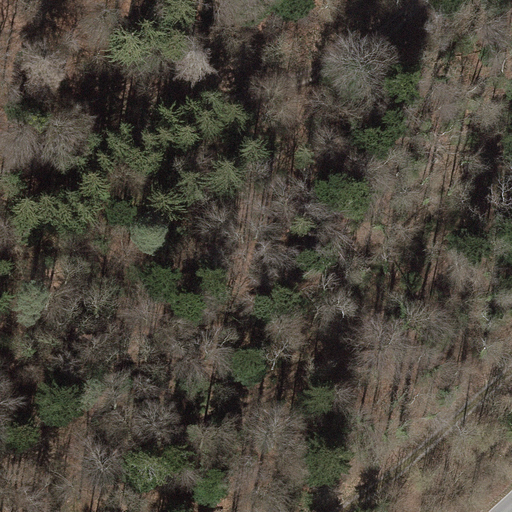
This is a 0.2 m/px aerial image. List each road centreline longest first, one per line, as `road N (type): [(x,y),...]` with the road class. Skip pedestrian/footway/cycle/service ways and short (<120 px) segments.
road 1 (track): [(421,0),(340,62),(0,173)]
road 2 (track): [(511,373),(344,511)]
